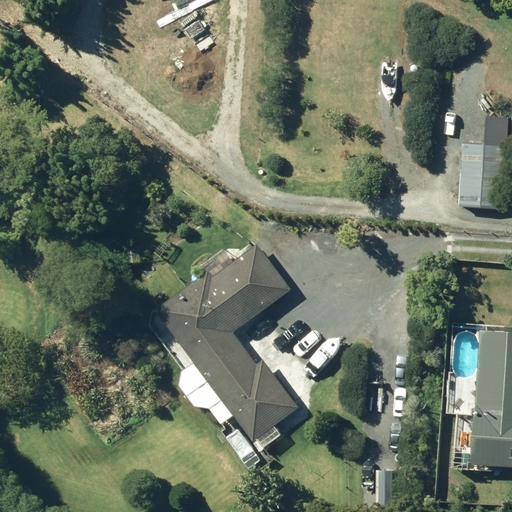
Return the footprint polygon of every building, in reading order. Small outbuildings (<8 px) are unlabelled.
[(452,68),(453,90),(475,89),(475,68),(452,68)] [(32,110),(42,111),(43,92),(33,92),(32,110)] [(463,203),(507,205),(511,141),(466,139),(463,203)] [(128,247),(129,260),(142,259),(141,246),(128,247)] [(258,253),(215,287),(212,281),(164,317),(257,441),(296,412),(263,367),(258,371),(256,372),(229,336),(287,294),(258,253)] [(511,343),(486,342),(478,468),(511,470),(511,343)] [(397,469),(379,469),(379,505),(397,505),(397,469)]
